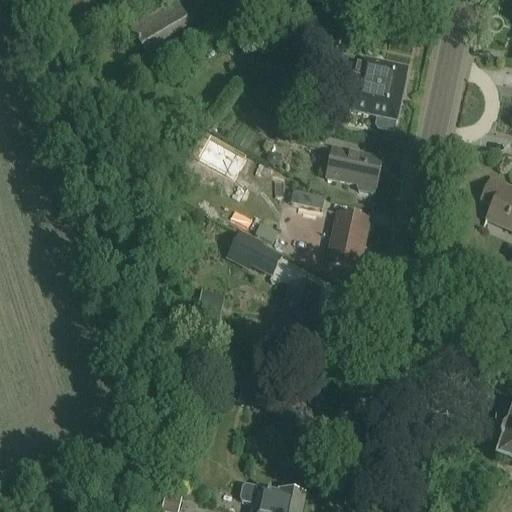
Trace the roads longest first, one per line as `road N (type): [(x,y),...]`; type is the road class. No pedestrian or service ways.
road 1 (secondary): [(402,274),(462,0)]
road 2 (secondary): [(354,511),(402,274)]
road 3 (unclassified): [(511,323),(402,274)]
